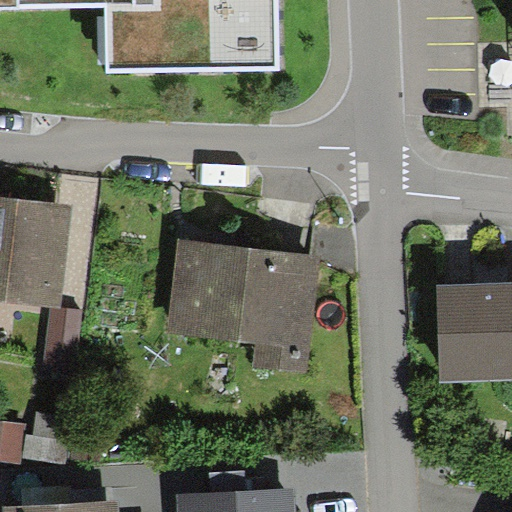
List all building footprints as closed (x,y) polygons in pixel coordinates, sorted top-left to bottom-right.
[(272,64),(269,0),(0,0),(0,8),(100,5),(102,70),(272,64)] [(73,207),(0,197),(0,300),(52,307),(60,308),(73,207)] [(333,257),(193,241),(182,338),(321,354),(333,257)] [(511,283),(439,287),(444,378),(511,375),(511,283)] [(60,308),(52,307),(45,363),(79,365),(86,311),(60,308)] [(26,425),(0,421),(0,462),(21,465),(26,425)] [(295,511),(294,491),(180,496),(180,511),(295,511)] [(120,511),(120,502),(5,508),(4,511),(120,511)]
